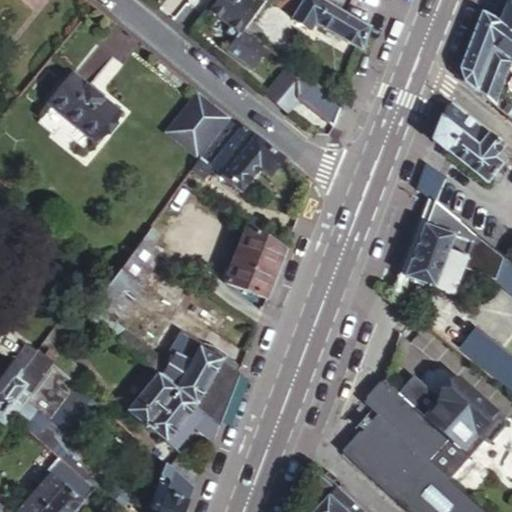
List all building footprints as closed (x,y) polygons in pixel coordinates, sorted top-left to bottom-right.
[(245,24),(263,0),(216,0),(211,7),(232,23),(231,24),(239,31),(230,43),(256,63),(269,44),(245,24)] [(360,47),(368,27),(343,11),(325,0),(281,0),(279,2),(294,16),(311,28),(316,20),(360,47)] [(325,0),(343,11),(347,0),(325,0)] [(511,0),(509,0),(498,26),(511,34),(511,0)] [(511,35),(511,34),(498,26),(481,15),(459,71),(462,83),(490,106),(508,62),(502,57),(511,35)] [(511,35),(502,57),(508,62),(511,64),(511,35)] [(339,101),(295,65),(290,71),(296,76),(294,95),(330,124),(339,101)] [(118,108),(71,70),(48,97),(96,135),(118,108)] [(220,107),(192,83),(160,122),(189,145),(207,123),(220,107)] [(443,109),(430,141),(443,151),(484,185),(508,154),(448,105),(443,109)] [(220,107),(207,123),(209,124),(219,132),(232,116),(220,107)] [(242,124),(232,116),(219,132),(230,141),(242,124)] [(202,155),(219,132),(209,124),(192,146),(202,155)] [(230,141),(219,132),(202,155),(201,156),(243,189),(259,169),(268,176),(283,157),(242,124),(230,141)] [(208,167),(199,160),(189,174),(195,178),(199,180),(208,167)] [(195,178),(189,174),(185,178),(191,183),(195,178)] [(418,219),(424,221),(445,229),(449,217),(425,197),(418,219)] [(511,269),(470,234),(467,241),(456,236),(460,226),(449,217),(445,229),(424,221),(402,277),(448,295),(458,268),(489,280),(489,281),(511,300),(511,269)] [(164,228),(155,220),(145,234),(154,241),(164,228)] [(262,298),(281,249),(244,222),(221,281),(262,298)] [(145,234),(123,264),(143,281),(166,251),(154,241),(145,234)] [(123,264),(122,266),(90,310),(96,316),(108,327),(120,311),(143,281),(123,264)] [(96,316),(90,310),(86,316),(92,321),(96,316)] [(159,373),(161,375),(170,354),(120,311),(108,327),(159,373)] [(511,361),(460,317),(441,340),(486,377),(511,398),(511,361)] [(189,356),(194,341),(197,333),(172,324),(164,346),(171,349),(189,356)] [(111,349),(115,344),(109,339),(105,344),(111,349)] [(161,375),(194,404),(197,401),(216,349),(194,341),(189,356),(171,349),(170,354),(161,375)] [(214,423),(235,366),(216,349),(197,401),(194,404),(196,406),(214,423)] [(28,396),(48,368),(34,358),(14,386),(28,396)] [(83,390),(52,362),(48,368),(28,396),(24,401),(43,415),(57,425),(83,390)] [(182,417),(194,404),(161,375),(159,373),(128,407),(163,440),(182,417)] [(24,401),(28,396),(14,386),(0,374),(0,427),(3,430),(6,426),(13,417),(24,401)] [(435,400),(419,419),(448,444),(461,456),(477,439),(480,442),(499,422),(453,380),(447,386),(441,385),(434,393),(435,400)] [(364,408),(377,420),(427,466),(448,444),(419,419),(384,387),(364,408)] [(43,415),(24,401),(13,417),(30,432),(43,415)] [(182,417),(206,441),(214,423),(196,406),(194,404),(182,417)] [(13,417),(6,426),(13,431),(27,444),(35,436),(30,432),(13,417)] [(427,466),(377,420),(343,457),(402,511),(476,511),(463,500),(427,466)] [(6,426),(3,430),(0,434),(0,448),(13,431),(6,426)] [(167,467),(189,488),(196,469),(178,453),(167,467)] [(179,511),(189,488),(167,467),(159,459),(153,472),(158,474),(145,508),(155,511),(179,511)] [(51,475),(19,511),(78,511),(84,505),(51,475)] [(359,511),(334,488),(312,511),(359,511)]
